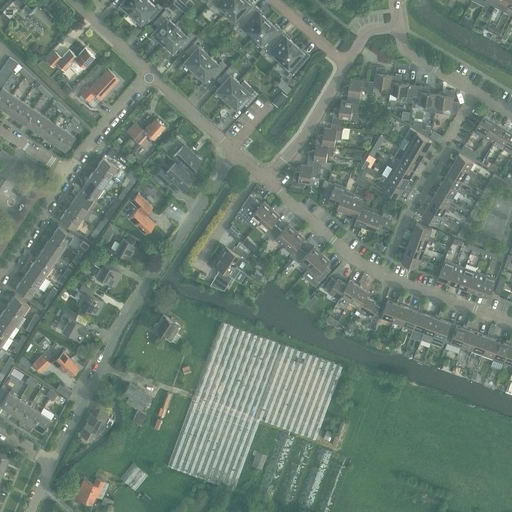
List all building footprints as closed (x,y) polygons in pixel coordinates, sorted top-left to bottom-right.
[(127,13),(128,12),(133,5),(135,7),(138,4),(140,6),(145,0),(123,0),(119,4),(122,7),(121,7),(127,13)] [(152,4),(147,0),(145,0),(140,6),(138,4),(135,7),(133,5),(128,12),(140,23),(148,13),(153,17),(162,7),(157,3),(154,6),(152,5),(152,4)] [(180,0),(171,0),(185,12),(189,7),(185,3),(180,0)] [(220,7),(226,12),(236,0),(212,0),(208,5),(210,6),(213,3),(219,8),(220,7)] [(236,24),(233,28),(235,29),(255,6),(248,0),(247,0),(247,1),(245,0),(236,0),(226,12),(232,18),(230,19),(236,24)] [(497,0),(495,5),(505,9),(509,0),(497,0)] [(20,8),(13,2),(3,12),(0,15),(7,21),(10,18),(20,8)] [(26,5),(21,11),(42,31),(52,20),(48,15),(48,14),(48,13),(48,12),(48,11),(47,10),(46,9),(45,9),(44,9),(43,9),(42,10),(37,5),(32,10),(26,5)] [(247,31),(253,36),(268,20),(262,14),(263,13),(255,6),(235,29),(237,30),(240,27),(245,32),(247,31)] [(151,33),(163,44),(164,44),(169,38),(167,36),(170,33),(168,31),(174,24),(174,25),(175,24),(168,19),(166,18),(169,14),(164,10),(155,20),(160,24),(151,33)] [(260,52),(262,53),(282,30),(275,23),(273,25),(268,20),(253,36),(259,42),(257,43),(263,48),(260,52)] [(169,50),(170,49),(172,52),(180,42),(185,46),(194,36),(189,32),(186,35),(174,25),(174,24),(168,31),(170,33),(167,36),(169,38),(164,44),(163,44),(163,45),(169,50)] [(294,44),(288,38),(290,37),(282,30),(262,53),(263,55),(266,51),(272,57),(274,55),(279,60),(294,44)] [(191,70),(192,69),(197,63),(199,65),(202,61),(204,63),(210,57),(209,57),(198,46),(201,42),(196,38),(187,48),(192,52),(183,62),(186,64),(185,65),(191,70)] [(300,49),(294,44),(279,60),(285,66),(284,67),(289,72),(287,76),(289,77),(309,55),(302,47),(300,49)] [(54,67),(57,63),(65,70),(69,65),(78,73),(84,67),(85,67),(95,57),(85,48),(77,56),(70,49),(62,58),(55,52),(47,61),(54,67)] [(216,61),(210,56),(209,57),(210,57),(204,63),(202,61),(199,65),(197,63),(192,69),(204,80),(212,71),(217,75),(226,65),(221,60),(218,64),(216,62),(216,61)] [(0,90),(0,106),(3,109),(13,94),(2,87),(18,63),(10,57),(0,71),(0,89),(0,90)] [(19,70),(25,76),(28,73),(22,67),(19,70)] [(215,90),(228,101),(233,95),(231,93),(234,90),(232,88),(238,82),(239,81),(233,76),(232,76),(230,75),(233,71),(228,67),(219,77),(224,81),(215,90)] [(381,86),(381,92),(390,93),(393,75),(385,74),(385,68),(376,67),(374,82),(368,81),(367,90),(366,93),(373,94),(374,85),(381,86)] [(82,93),(78,97),(85,104),(89,100),(90,100),(96,94),(101,98),(119,79),(108,68),(90,88),(87,85),(81,92),(82,93)] [(31,82),(34,79),(28,73),(25,76),(31,82)] [(390,93),(389,99),(406,101),(412,102),(413,96),(415,84),(400,82),(401,76),(393,75),(390,93)] [(348,95),(347,101),(359,103),(361,89),(367,90),(368,81),(350,78),(349,86),(343,85),(342,94),(348,95)] [(228,101),(227,102),(233,107),(234,107),(236,109),(245,99),(249,103),(258,93),(253,89),(243,80),(240,84),(238,82),(232,88),(234,90),(231,93),(233,95),(228,101)] [(37,87),(43,94),(46,90),(40,84),(37,87)] [(415,84),(413,96),(419,97),(418,103),(416,103),(415,109),(434,112),(436,94),(428,93),(429,87),(415,84)] [(451,108),(451,112),(457,113),(459,101),(453,101),(454,90),(445,89),(444,95),(436,94),(434,112),(443,113),(444,107),(451,108)] [(49,100),(52,96),(46,90),(43,94),(49,100)] [(13,94),(3,109),(13,115),(23,101),(13,94)] [(351,119),(352,111),(358,112),(359,103),(347,101),(341,100),(340,109),(334,108),(332,122),(343,124),(344,118),(351,119)] [(13,115),(24,122),(33,108),(23,101),(13,115)] [(61,111),(64,108),(58,101),(55,105),(58,108),(56,109),(60,113),(61,111)] [(24,122),(34,129),(44,115),(33,108),(24,122)] [(64,108),(61,111),(67,117),(70,114),(64,108)] [(54,122),(44,115),(34,129),(44,136),(54,122)] [(484,115),(474,131),(484,137),(494,121),(484,115)] [(70,120),(76,126),(79,123),(73,117),(70,120)] [(160,134),(159,133),(165,126),(155,117),(150,123),(149,123),(144,129),(136,121),(127,131),(140,143),(146,137),(151,141),(154,138),(156,137),(157,138),(160,134)] [(484,137),(493,142),(503,126),(494,121),(484,137)] [(44,136),(55,143),(64,129),(54,122),(44,136)] [(343,127),(343,124),(332,122),(331,128),(325,127),(323,136),(317,135),(316,143),(334,146),(335,139),(341,140),(341,138),(348,139),(350,128),(343,127)] [(511,131),(503,126),(493,142),(503,148),(511,131)] [(426,150),(432,140),(410,128),(404,137),(409,140),(426,150)] [(64,129),(55,143),(65,150),(75,136),(64,129)] [(431,135),(441,141),(444,135),(434,129),(431,135)] [(511,131),(503,148),(511,153),(511,152),(511,131)] [(380,135),(375,145),(379,147),(384,138),(380,135)] [(404,137),(399,147),(404,150),(404,149),(420,159),(426,150),(409,140),(404,137)] [(309,151),(307,165),(307,166),(319,167),(331,169),(332,162),(326,161),(327,154),(333,155),(334,146),(316,143),(315,152),(309,151)] [(172,157),(176,161),(177,161),(189,173),(195,167),(195,165),(200,160),(184,145),(172,157)] [(369,154),(373,156),(379,147),(375,145),(369,154)] [(475,151),(464,145),(461,150),(472,157),(475,151)] [(394,156),(398,159),(415,169),(420,159),(404,149),(404,150),(399,147),(394,156)] [(0,154),(12,162),(15,159),(1,150),(0,150),(0,154)] [(356,151),(354,158),(361,159),(362,152),(356,151)] [(459,153),(454,162),(476,175),(481,178),(482,176),(477,173),(469,169),(474,162),(459,153)] [(96,167),(110,177),(117,166),(103,157),(96,167)] [(409,178),(415,169),(398,159),(393,168),(409,178)] [(188,181),(193,176),(189,173),(177,161),(176,161),(166,173),(161,169),(156,175),(166,184),(171,179),(182,189),(188,183),(188,181)] [(448,171),(463,180),(467,173),(474,177),(476,175),(454,162),(448,171)] [(311,176),(317,177),(319,167),(307,166),(307,165),(301,164),(299,173),(293,172),(291,187),(303,189),(304,183),(310,183),(311,176)] [(96,167),(89,177),(103,187),(110,177),(96,167)] [(393,168),(387,177),(404,187),(409,178),(393,168)] [(132,169),(121,185),(125,187),(129,189),(134,182),(139,175),(139,174),(132,169)] [(459,186),(463,180),(448,171),(443,180),(469,195),(470,193),(466,191),(459,186)] [(82,187),(96,197),(103,187),(89,177),(82,187)] [(398,197),(404,187),(387,177),(382,187),(398,197)] [(443,180),(438,189),(452,197),(456,199),(460,193),(464,195),(465,193),(468,195),(469,195),(443,180)] [(329,199),(339,203),(344,190),(345,190),(346,187),(334,183),(334,184),(329,182),(324,195),(329,197),(329,199)] [(82,187),(74,198),(89,208),(96,197),(82,187)] [(125,187),(117,197),(121,200),(129,189),(125,187)] [(448,204),(452,197),(438,189),(433,198),(455,211),(456,208),(448,204)] [(339,203),(337,208),(348,212),(354,194),(345,190),(344,190),(339,203)] [(138,193),(131,200),(138,207),(128,217),(145,233),(155,223),(145,214),(152,206),(138,193)] [(261,204),(250,194),(238,213),(254,228),(272,209),(264,201),(261,204)] [(348,212),(357,215),(358,215),(362,204),(362,205),(365,197),(354,194),(348,212)] [(117,197),(110,207),(114,210),(121,200),(117,197)] [(74,198),(67,208),(82,218),(89,208),(74,198)] [(433,198),(428,206),(442,215),(446,208),(454,213),(455,211),(433,198)] [(357,215),(355,222),(365,226),(372,208),(362,205),(362,204),(358,215),(357,215)] [(442,224),(438,222),(442,215),(428,206),(422,216),(436,224),(435,226),(439,228),(442,224)] [(103,218),(106,220),(114,210),(110,207),(103,218)] [(82,218),(67,208),(60,218),(74,228),(82,218)] [(376,230),(378,225),(377,225),(382,212),(382,211),(372,208),(365,226),(376,230)] [(280,216),(272,209),(258,223),(266,231),(265,233),(269,237),(278,227),(273,223),(280,216)] [(377,225),(378,225),(388,229),(392,218),(396,219),(398,214),(383,209),(382,211),(382,212),(377,225)] [(103,218),(96,227),(99,230),(106,220),(103,218)] [(432,228),(416,222),(412,232),(436,241),(437,238),(429,236),(432,228)] [(105,231),(106,232),(112,235),(113,233),(116,235),(119,229),(110,224),(105,231)] [(282,231),(278,227),(269,237),(274,241),(275,239),(283,246),(297,231),(289,224),(282,231)] [(58,226),(51,236),(65,246),(72,235),(58,226)] [(96,227),(90,235),(94,238),(94,237),(99,230),(96,227)] [(298,246),(305,238),(297,231),(283,246),(291,253),(290,255),(294,259),(303,250),(298,246)] [(435,243),(436,241),(412,232),(409,242),(425,247),(427,240),(435,243)] [(126,239),(123,237),(120,243),(116,240),(114,241),(111,246),(112,248),(116,250),(129,257),(136,245),(137,246),(141,240),(129,234),(126,239)] [(58,256),(65,246),(51,236),(44,246),(58,256)] [(239,241),(236,246),(243,251),(247,254),(249,251),(239,241)] [(376,241),(374,246),(382,251),(385,246),(376,241)] [(409,242),(405,251),(429,260),(430,258),(422,255),(425,247),(409,242)] [(252,243),(248,248),(253,252),(257,247),(252,243)] [(44,246),(37,257),(51,266),(58,256),(44,246)] [(225,246),(219,255),(236,266),(240,269),(242,271),(248,262),(244,259),(247,254),(243,251),(236,246),(235,246),(232,251),(225,246)] [(300,261),(308,269),(322,254),(314,246),(307,254),(303,250),(294,259),(299,263),(300,261)] [(77,254),(80,257),(85,249),(82,247),(77,254)] [(429,262),(429,260),(405,251),(402,261),(418,267),(420,259),(429,262)] [(75,264),(80,257),(77,254),(72,262),(75,264)] [(96,276),(114,286),(122,273),(108,265),(111,260),(100,254),(94,264),(100,268),(96,276)] [(329,271),(324,267),(330,261),(322,254),(308,269),(316,276),(314,278),(319,282),(329,271)] [(219,255),(213,265),(220,269),(216,274),(229,282),(232,277),(234,278),(240,269),(236,266),(219,255)] [(30,267),(44,276),(51,266),(37,257),(30,267)] [(444,260),(438,278),(448,282),(455,264),(444,260)] [(448,282),(459,285),(465,268),(455,264),(448,282)] [(466,264),(465,268),(459,285),(469,289),(475,271),(476,267),(466,264)] [(30,267),(23,277),(37,286),(43,291),(50,280),(44,276),(30,267)] [(68,267),(62,274),(66,277),(71,270),(68,267)] [(485,275),(475,271),(469,289),(479,293),(485,275)] [(62,274),(56,284),(59,287),(66,277),(62,274)] [(489,296),(496,279),(485,275),(479,293),(489,296)] [(16,287),(30,297),(37,286),(23,277),(16,287)] [(339,299),(341,297),(340,296),(347,284),(337,279),(336,280),(331,277),(324,289),(329,292),(329,293),(339,299)] [(339,299),(337,303),(346,308),(349,302),(359,285),(349,279),(347,284),(340,296),(341,297),(339,299)] [(79,290),(84,294),(78,304),(96,314),(104,301),(91,294),(95,287),(84,281),(79,290)] [(494,293),(500,295),(505,283),(499,281),(494,293)] [(349,302),(358,307),(359,307),(366,296),(369,291),(359,285),(349,302)] [(53,287),(48,294),(52,297),(57,290),(53,287)] [(45,292),(42,295),(46,298),(43,302),(47,304),(52,297),(48,294),(45,292)] [(14,294),(7,305),(21,315),(28,304),(14,294)] [(358,307),(356,310),(367,316),(367,315),(372,318),(367,327),(374,330),(379,314),(382,308),(380,306),(374,303),(375,301),(366,296),(359,307),(358,307)] [(382,308),(379,314),(382,315),(381,318),(392,322),(399,304),(385,299),(382,308)] [(392,322),(403,326),(409,308),(399,304),(392,322)] [(0,314),(0,315),(14,325),(21,315),(7,305),(0,314)] [(61,318),(67,321),(62,330),(75,337),(78,331),(83,334),(88,326),(74,319),(76,314),(66,308),(61,318)] [(403,326),(413,329),(419,311),(409,308),(403,326)] [(429,315),(419,311),(413,329),(423,333),(429,315)] [(443,317),(444,312),(440,311),(438,315),(436,314),(435,317),(429,315),(423,333),(421,339),(431,342),(440,319),(439,319),(440,316),(443,317)] [(180,325),(163,314),(158,323),(156,323),(154,326),(154,328),(153,329),(170,340),(180,325)] [(0,315),(0,330),(7,335),(12,339),(19,329),(19,328),(14,325),(0,315)] [(442,346),(444,341),(447,342),(454,323),(453,322),(451,323),(440,319),(431,342),(442,346)] [(30,321),(26,329),(29,331),(34,323),(30,321)] [(260,419),(315,439),(342,365),(221,321),(194,395),(193,394),(167,465),(234,490),(260,419)] [(447,342),(445,348),(459,353),(461,347),(467,329),(468,326),(471,327),(472,323),(468,321),(466,325),(465,325),(463,325),(463,327),(456,325),(455,323),(454,323),(447,342)] [(478,333),(467,329),(461,347),(472,351),(478,333)] [(489,337),(478,333),(472,351),(482,355),(489,337)] [(493,359),(491,365),(501,369),(504,362),(510,344),(511,341),(511,336),(509,340),(508,340),(506,341),(505,343),(500,340),(493,359)] [(482,355),(493,359),(500,340),(489,337),(482,355)] [(52,361),(62,371),(64,370),(70,376),(79,368),(63,351),(52,361)] [(43,354),(32,363),(41,372),(51,362),(43,354)] [(22,355),(18,361),(25,365),(29,361),(22,355)] [(9,356),(5,364),(9,366),(13,359),(9,356)] [(5,364),(0,372),(0,375),(2,377),(4,374),(9,366),(5,364)] [(130,404),(141,411),(150,396),(129,383),(123,392),(134,399),(130,404)] [(0,405),(11,412),(19,399),(8,392),(0,405)] [(167,392),(161,408),(160,407),(158,415),(163,417),(172,393),(167,392)] [(19,399),(11,412),(21,418),(30,405),(19,399)] [(21,418),(32,425),(40,412),(30,405),(21,418)] [(110,413),(97,406),(93,415),(91,413),(80,434),(90,439),(98,424),(103,426),(110,413)] [(142,425),(147,414),(137,410),(132,421),(142,425)] [(42,432),(51,419),(40,412),(32,425),(42,432)] [(162,419),(157,418),(154,427),(159,429),(162,419)] [(345,422),(341,421),(336,434),(340,436),(345,422)] [(329,441),(333,433),(327,430),(323,439),(329,441)] [(270,503),(295,437),(280,431),(255,497),(270,503)] [(275,504),(289,510),(314,444),(299,439),(275,504)] [(318,445),(293,511),(295,511),(309,511),(333,451),(318,445)] [(254,450),(252,455),(255,456),(251,465),(261,469),(267,455),(254,450)] [(9,456),(0,452),(0,466),(4,468),(9,456)] [(337,453),(314,511),(331,511),(352,458),(337,453)] [(129,473),(135,477),(141,468),(134,462),(128,469),(131,471),(129,473)] [(102,498),(109,483),(104,481),(96,478),(94,484),(84,479),(76,498),(91,504),(95,496),(102,498)] [(143,496),(139,493),(136,497),(146,505),(151,499),(145,494),(143,496)] [(112,505),(114,501),(104,497),(101,504),(107,507),(108,504),(112,505)]
